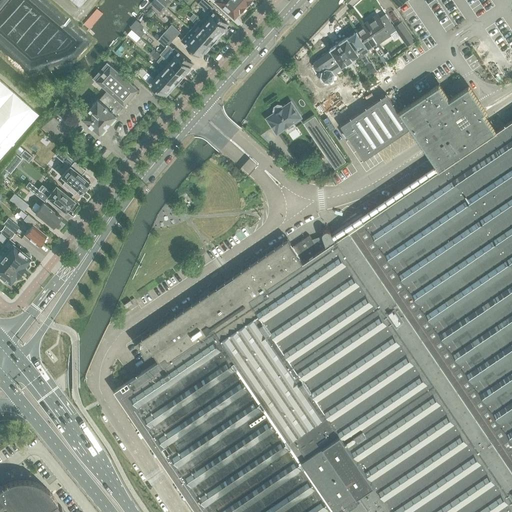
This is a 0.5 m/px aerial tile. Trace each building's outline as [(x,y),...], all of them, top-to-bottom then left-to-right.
[(0,0),(0,47),(1,48),(9,44),(6,36),(32,58),(24,39),(33,46),(34,50),(47,60),(50,56),(57,53),(59,57),(64,50),(67,49),(72,43),(68,36),(24,0),(0,0)] [(158,0),(153,0),(151,3),(161,12),(166,6),(158,0)] [(209,16),(204,21),(219,35),(229,25),(210,8),(212,6),(205,0),(200,0),(198,2),(208,11),(206,13),(209,16)] [(217,0),(235,16),(239,10),(242,11),(246,7),(245,4),(246,3),(241,0),(217,0)] [(151,8),(146,14),(150,17),(155,12),(151,8)] [(204,21),(201,19),(191,11),(187,15),(197,24),(200,26),(194,32),(210,46),(219,35),(204,21)] [(379,16),(365,25),(376,41),(377,43),(377,44),(391,35),(392,35),(394,39),(400,35),(394,26),(385,14),(380,17),(379,16)] [(401,21),(394,26),(400,35),(407,45),(415,40),(401,21)] [(180,31),(172,23),(165,31),(173,38),(180,31)] [(365,25),(356,31),(362,39),(365,43),(364,43),(366,47),(368,49),(368,48),(377,43),(376,41),(365,25)] [(139,27),(135,32),(141,36),(145,32),(141,29),(139,27)] [(132,29),(128,33),(137,41),(141,36),(135,32),(132,29)] [(158,39),(166,46),(173,38),(165,31),(158,39)] [(356,31),(347,37),(359,54),(372,73),(377,70),(371,61),(369,62),(364,53),(370,50),(368,48),(368,49),(366,47),(364,43),(365,43),(362,39),(356,31)] [(182,40),(200,56),(210,46),(194,32),(190,38),(187,35),(182,40)] [(315,62),(314,65),(316,68),(320,69),(322,68),(324,70),(322,71),(321,76),(324,80),(329,81),(334,78),(335,73),(333,70),(341,65),(342,66),(359,54),(347,37),(330,49),(331,50),(315,62)] [(174,55),(169,61),(184,75),(194,64),(176,48),(171,53),(174,55)] [(151,54),(157,60),(162,55),(155,49),(151,54)] [(385,53),(380,57),(383,62),(389,58),(385,53)] [(162,64),(165,66),(159,72),(175,85),(184,75),(169,61),(167,58),(162,64)] [(124,105),(138,89),(107,61),(92,77),(107,90),(99,99),(97,98),(82,116),(100,132),(116,114),(114,112),(122,103),(124,105)] [(155,77),(152,75),(142,67),(138,71),(148,80),(165,95),(175,85),(159,72),(155,77)] [(0,156),(38,114),(0,79),(0,156)] [(438,82),(397,109),(409,127),(410,126),(416,133),(440,169),(496,130),(495,130),(483,112),(487,110),(468,83),(466,84),(448,96),(438,82)] [(386,93),(341,124),(363,157),(409,127),(397,109),(386,93)] [(274,112),(265,118),(276,135),(284,129),(287,133),(297,127),(294,123),(302,117),(291,101),(283,106),(282,105),(278,104),(274,107),(273,111),(274,112)] [(335,168),(345,161),(314,117),(304,124),(335,168)] [(122,384),(115,389),(121,398),(129,409),(145,434),(191,502),(198,511),(511,511),(511,118),(496,130),(440,169),(396,199),(336,239),(332,232),(330,230),(328,229),(326,230),(325,230),(323,232),(323,234),(327,245),(321,249),(311,234),(258,269),(263,277),(256,282),(251,274),(240,282),(238,279),(230,285),(232,287),(222,294),(225,298),(219,303),(216,298),(187,318),(195,330),(157,355),(160,358),(158,359),(133,376),(122,384)] [(33,156),(24,149),(20,154),(28,161),(33,156)] [(85,169),(66,154),(65,155),(66,155),(62,160),(69,165),(61,175),(66,179),(62,184),(74,194),(78,190),(80,191),(79,192),(80,192),(90,181),(89,180),(89,181),(81,174),(85,169)] [(8,163),(4,168),(10,173),(14,168),(8,163)] [(4,169),(0,172),(0,174),(4,178),(9,173),(4,169)] [(74,200),(70,197),(70,196),(61,189),(61,190),(56,185),(51,192),(42,184),(38,188),(29,181),(25,186),(44,201),(47,196),(65,211),(67,209),(70,208),(74,204),(73,201),(74,200)] [(24,210),(28,204),(15,193),(10,199),(24,210)] [(53,226),(61,216),(43,201),(40,205),(35,201),(30,208),(53,226)] [(44,236),(46,235),(37,228),(38,227),(35,224),(34,225),(33,224),(36,221),(27,214),(22,220),(30,226),(24,233),(37,245),(41,241),(42,241),(45,237),(44,236)] [(14,231),(18,226),(7,217),(3,222),(14,231)] [(2,223),(0,225),(0,230),(9,238),(13,232),(2,223)] [(9,238),(0,248),(0,253),(20,270),(24,265),(23,264),(26,260),(27,257),(29,254),(28,252),(27,251),(25,251),(23,252),(13,244),(15,242),(9,238)] [(0,273),(3,277),(3,279),(3,281),(5,282),(6,282),(8,282),(9,281),(10,280),(14,277),(15,274),(16,275),(20,270),(0,253),(0,273)] [(157,328),(137,341),(147,355),(154,350),(157,355),(195,330),(187,318),(182,311),(157,328)] [(0,485),(0,511),(64,511),(60,505),(58,506),(55,501),(56,500),(51,494),(47,488),(41,484),(35,481),(28,479),(21,478),(14,479),(7,481),(1,485),(0,485)]
